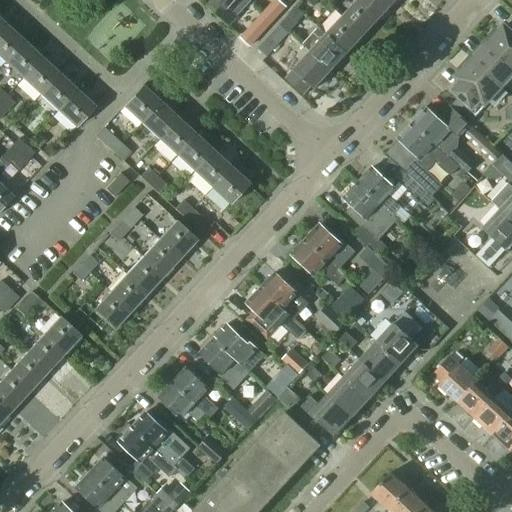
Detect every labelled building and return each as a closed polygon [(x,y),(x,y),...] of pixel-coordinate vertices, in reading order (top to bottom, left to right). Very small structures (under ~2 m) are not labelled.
[(212,0),(208,5),(230,25),(239,15),(234,11),(244,0),(212,0)] [(360,0),(357,0),(342,17),(364,37),(381,19),(360,0)] [(395,0),(360,0),(381,19),(397,1),(395,0)] [(266,10),(276,19),(283,10),(274,2),(266,10)] [(253,43),(276,19),(266,10),(243,35),(253,43)] [(281,23),(290,32),(298,24),(288,15),(281,23)] [(342,17),(326,34),(348,54),(364,37),(342,17)] [(0,30),(0,58),(4,61),(24,40),(6,23),(0,30)] [(268,57),(290,32),(281,23),(258,48),(268,57)] [(488,42),(511,64),(511,27),(509,30),(504,25),(500,30),(497,26),(485,40),(488,43),(488,42)] [(319,27),(303,44),(310,51),(332,71),(348,54),(326,34),(319,27)] [(4,61),(21,78),(41,56),(24,40),(4,61)] [(488,43),(473,59),(502,86),(511,75),(511,64),(488,42),(488,43)] [(332,71),(310,51),(294,69),(316,89),(332,71)] [(473,59),(470,55),(458,69),(461,72),(457,76),(462,81),(454,90),(467,102),(464,105),(465,106),(465,105),(477,116),(487,104),(488,105),(489,104),(487,103),(502,86),(473,59)] [(21,78),(39,94),(59,72),(41,56),(21,78)] [(39,94),(57,110),(77,88),(59,72),(39,94)] [(141,122),(162,100),(143,83),(123,105),(141,122)] [(77,88),(57,110),(75,127),(95,105),(77,88)] [(6,95),(0,100),(0,105),(7,112),(15,103),(6,95)] [(141,122),(159,138),(179,116),(162,100),(141,122)] [(446,156),(447,154),(460,166),(468,174),(475,167),(452,147),(460,138),(458,137),(470,124),(451,106),(439,119),(428,108),(425,111),(422,109),(412,119),(415,122),(413,124),(446,156)] [(159,138),(177,154),(197,132),(179,116),(159,138)] [(447,154),(446,156),(413,124),(399,139),(420,159),(408,173),(424,187),(433,177),(427,171),(436,162),(452,176),(460,166),(447,154)] [(113,153),(122,144),(103,127),(95,136),(113,153)] [(472,127),(466,133),(496,161),(502,155),(472,127)] [(177,154),(195,171),(215,148),(197,132),(177,154)] [(38,135),(33,141),(39,147),(45,141),(38,135)] [(13,144),(10,147),(16,154),(25,145),(18,139),(13,144)] [(130,151),(122,144),(113,153),(122,160),(130,151)] [(25,145),(16,154),(26,162),(29,159),(34,154),(25,145)] [(10,147),(1,156),(8,163),(16,154),(10,147)] [(195,171),(212,187),(233,165),(215,148),(195,171)] [(16,154),(8,163),(17,171),(26,162),(16,154)] [(134,154),(126,163),(131,168),(139,159),(134,154)] [(500,210),(511,221),(511,166),(503,158),(494,167),(511,183),(492,203),(500,210)] [(373,167),(358,183),(393,216),(401,207),(396,202),(407,190),(399,182),(407,174),(394,161),(381,174),(373,167)] [(251,181),(233,165),(212,187),(231,204),(251,181)] [(148,168),(140,177),(149,185),(157,176),(148,168)] [(428,209),(437,200),(407,173),(407,174),(399,182),(407,190),(428,209)] [(120,174),(105,189),(114,197),(128,181),(120,174)] [(166,185),(157,176),(149,185),(158,194),(166,185)] [(0,208),(12,195),(0,183),(0,208)] [(378,238),(384,232),(397,218),(393,216),(358,183),(344,198),(352,205),(345,213),(359,226),(361,223),(378,238)] [(175,210),(184,218),(192,209),(183,201),(175,210)] [(134,207),(126,216),(134,224),(142,215),(134,207)] [(192,209),(184,218),(202,235),(210,226),(192,209)] [(506,249),(511,242),(511,221),(500,210),(484,228),(494,237),(506,248),(506,249)] [(126,216),(118,225),(126,232),(134,224),(126,216)] [(175,221),(158,239),(180,259),(196,240),(175,221)] [(352,233),(368,248),(380,258),(389,249),(378,238),(361,223),(359,226),(352,233)] [(337,270),(338,270),(356,252),(344,242),(341,245),(319,224),(305,239),(337,270)] [(118,225),(109,234),(117,242),(126,232),(118,225)] [(494,237),(485,248),(496,259),(506,248),(494,237)] [(158,239),(142,257),(164,276),(180,259),(158,239)] [(337,270),(305,239),(291,255),(314,275),(320,268),(338,285),(345,276),(338,270),(337,270)] [(89,256),(79,265),(89,273),(98,264),(89,256)] [(142,257),(126,275),(148,294),(164,276),(142,257)] [(375,271),(361,286),(369,294),(383,278),(386,281),(394,271),(379,257),(370,266),(375,271)] [(89,273),(79,265),(72,273),(81,281),(89,273)] [(274,273),(261,287),(295,319),(308,304),(297,294),(274,273)] [(126,275),(110,293),(132,312),(148,294),(126,275)] [(1,281),(0,282),(0,296),(1,298),(9,289),(1,281)] [(304,328),(295,319),(261,287),(246,303),(255,311),(246,320),(267,339),(282,323),(296,337),(304,328)] [(9,289),(1,298),(10,306),(18,297),(12,292),(9,289)] [(354,289),(345,300),(356,310),(366,299),(354,289)] [(25,299),(34,307),(37,310),(43,304),(38,299),(31,292),(25,299)] [(132,312),(110,293),(94,311),(115,331),(132,312)] [(1,298),(0,299),(0,310),(3,313),(10,306),(1,298)] [(489,299),(478,310),(487,318),(497,307),(489,299)] [(315,317),(333,334),(344,322),(326,306),(315,317)] [(377,342),(401,365),(417,347),(409,339),(423,324),(407,310),(377,342)] [(58,318),(42,336),(62,355),(79,337),(58,318)] [(213,338),(249,372),(266,355),(251,341),(249,343),(227,323),(213,338)] [(347,332),(339,340),(350,351),(358,342),(347,332)] [(42,336),(25,353),(46,372),(62,355),(42,336)] [(213,338),(199,353),(220,373),(218,375),(233,389),(249,372),(213,338)] [(500,339),(488,351),(497,359),(509,347),(500,339)] [(377,342),(360,360),(384,382),(401,365),(377,342)] [(281,359),(298,374),(307,364),(291,349),(281,359)] [(330,350),(322,358),(333,368),(341,360),(330,350)] [(25,353),(9,370),(30,390),(46,372),(25,353)] [(440,386),(457,403),(477,381),(451,357),(434,375),(442,383),(440,386)] [(360,360),(344,377),(368,400),(384,382),(360,360)] [(310,364),(303,372),(315,382),(322,375),(310,364)] [(287,365),(279,373),(290,384),(298,375),(287,365)] [(186,367),(172,382),(205,413),(210,417),(218,408),(203,394),(208,389),(186,367)] [(9,370),(0,380),(0,394),(14,407),(30,390),(9,370)] [(511,375),(506,371),(496,383),(503,389),(511,378),(511,375)] [(344,377),(327,395),(351,417),(368,400),(344,377)] [(457,403),(475,419),(494,398),(477,381),(457,403)] [(205,413),(172,382),(159,396),(181,418),(187,412),(197,421),(205,413)] [(475,419),(492,435),(511,414),(511,397),(503,389),(494,398),(475,419)] [(290,410),(299,400),(287,390),(278,399),(290,410)] [(0,394),(0,421),(14,407),(0,394)] [(351,417),(327,395),(319,404),(310,396),(294,414),(318,436),(326,427),(334,435),(351,417)] [(233,399),(225,408),(248,429),(256,419),(233,399)] [(274,402),(268,408),(275,416),(282,409),(274,402)] [(275,416),(283,423),(289,416),(282,409),(275,416)] [(145,411),(131,426),(165,457),(165,456),(186,476),(193,468),(172,448),(180,440),(169,429),(167,431),(145,411)] [(511,449),(511,414),(492,435),(509,452),(511,449)] [(283,423),(287,426),(291,429),(297,423),(289,416),(283,423)] [(297,423),(291,429),(298,436),(304,430),(297,423)] [(146,455),(157,465),(169,477),(177,469),(165,457),(131,426),(118,440),(141,461),(146,455)] [(301,468),(316,452),(314,450),(306,443),(298,436),(291,429),(287,426),(272,441),(301,468)] [(298,436),(306,443),(312,437),(304,430),(298,436)] [(209,435),(198,447),(217,464),(227,452),(209,435)] [(319,444),(312,437),(306,443),(314,450),(319,444)] [(287,483),(301,468),(272,441),(259,456),(287,483)] [(287,483),(259,456),(245,471),(273,498),(287,483)] [(103,457),(89,472),(122,502),(135,488),(103,457)] [(258,511),(260,511),(273,498),(245,471),(231,486),(258,511)] [(112,511),(122,502),(89,472),(75,486),(102,511),(112,511)] [(371,494),(389,511),(409,489),(391,472),(371,494)] [(166,483),(156,493),(174,510),(191,493),(181,483),(174,490),(166,483)] [(258,511),(231,486),(217,501),(228,511),(258,511)] [(389,511),(390,511),(420,511),(426,505),(409,489),(389,511)] [(158,496),(142,511),(172,511),(173,511),(158,496)] [(74,511),(62,500),(51,511),(74,511)] [(228,511),(217,501),(206,511),(228,511)] [(354,511),(365,511),(369,508),(364,503),(354,511)]
